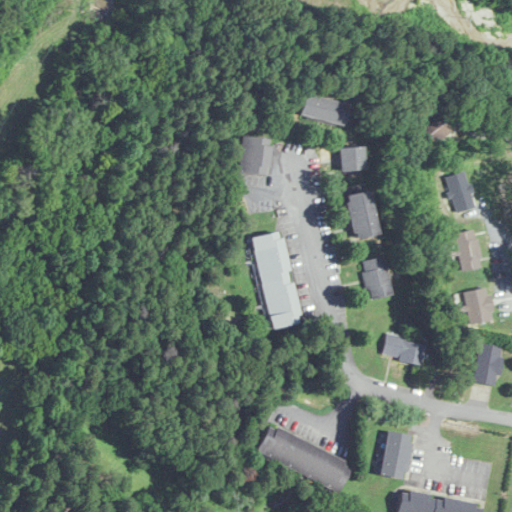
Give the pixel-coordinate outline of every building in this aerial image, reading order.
[(341,126),(346,104),(304,94),(298,115),(341,126)] [(412,134),(427,151),(450,131),(435,113),(412,134)] [(240,136),(238,173),(268,175),(271,138),(240,136)] [(363,170),(361,146),(337,148),(339,172),(363,170)] [(353,240),(377,235),(368,191),(345,195),(353,240)] [(454,234),(462,272),(481,268),(474,230),(454,234)] [(250,238),(269,329),(299,323),(280,232),(250,238)] [(383,257),(360,262),(369,300),(392,295),(383,257)] [(472,325),(494,319),(486,287),(463,293),(472,325)] [(420,365),(424,342),(385,335),(381,357),(420,365)] [(473,382),(496,386),(502,347),(479,343),(473,382)] [(267,426),(254,455),(339,491),(351,462),(267,426)] [(405,480),(412,436),(385,432),(379,476),(405,480)] [(479,511),(481,504),(400,491),(396,511),(479,511)]
